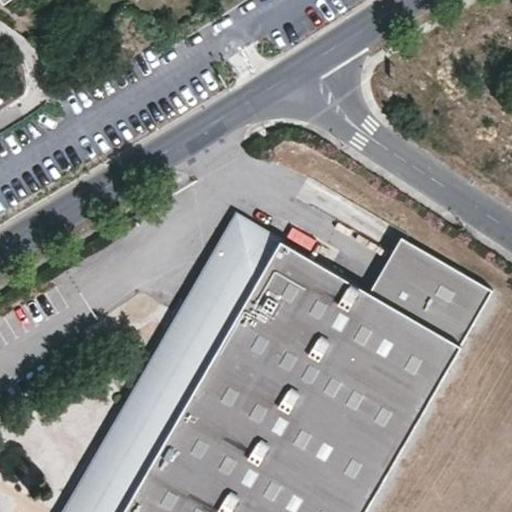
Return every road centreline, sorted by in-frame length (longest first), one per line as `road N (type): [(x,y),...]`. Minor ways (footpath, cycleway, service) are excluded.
road 1 (residential): [(0,251),(308,64)]
road 2 (residential): [(308,64),(345,120),(511,231)]
